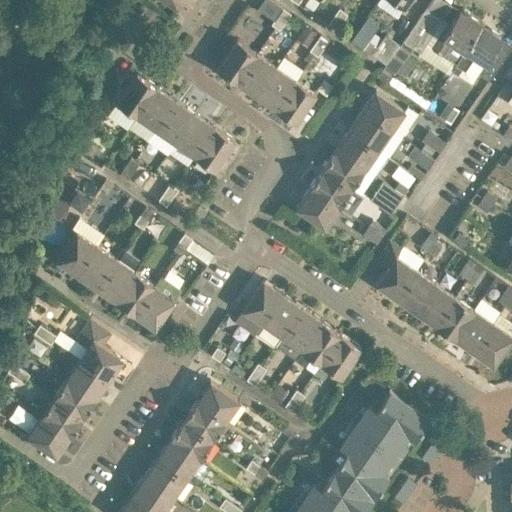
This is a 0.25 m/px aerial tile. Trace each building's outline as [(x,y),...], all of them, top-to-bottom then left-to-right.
[(165,0),(177,8),(182,0),(165,0)] [(277,16),(282,8),(270,0),(263,0),(257,9),(272,20),(271,23),(279,28),(284,21),(277,16)] [(316,0),(306,0),(304,5),(312,10),(318,1),(316,0)] [(376,0),(375,3),(394,16),(401,6),(403,8),(408,0),(376,0)] [(332,15),(340,21),(349,8),(345,5),(342,10),(337,7),(332,15)] [(419,53),(425,43),(457,62),(481,24),(459,10),(451,23),(425,6),(401,41),(419,53)] [(277,16),(284,21),(289,13),(282,8),(277,16)] [(335,29),(340,21),(332,15),(326,23),(335,29)] [(457,62),(451,71),(471,83),(477,72),(490,80),(502,61),(491,54),(502,37),(481,24),(457,62)] [(306,25),(296,39),(306,46),(316,32),(306,25)] [(349,40),(351,41),(357,45),(363,37),(355,32),(349,40)] [(319,34),(314,42),(322,48),(328,40),(323,37),(319,34)] [(384,34),(377,45),(369,40),(363,48),(386,64),(399,45),(384,34)] [(236,82),(257,53),(237,39),(217,69),(236,82)] [(314,42),(309,49),(313,52),(317,55),(322,48),(314,42)] [(399,45),(377,77),(388,84),(410,53),(399,45)] [(308,59),(313,52),(309,49),(304,56),(308,59)] [(276,66),(257,53),(236,82),(256,96),(276,66)] [(276,109),(296,80),(295,80),(303,69),(283,56),(276,66),(256,96),(276,109)] [(135,116),(156,86),(136,73),(116,102),(135,116)] [(296,80),(276,109),(295,123),(316,93),(296,80)] [(155,129),(175,100),(156,86),(135,116),(155,129)] [(362,109),(391,130),(404,110),(375,90),(362,109)] [(175,143),(195,113),(175,100),(155,129),(175,143)] [(447,103),(438,116),(450,123),(459,110),(447,103)] [(378,149),(391,130),(362,109),(348,129),(378,149)] [(194,156),(215,126),(195,113),(175,143),(194,156)] [(493,119),(490,124),(496,129),(500,124),(493,119)] [(509,139),(511,135),(511,127),(508,124),(502,134),(509,139)] [(215,126),(194,156),(214,170),(234,140),(215,126)] [(364,169),(378,149),(348,129),(335,149),(364,169)] [(419,148),(429,155),(434,149),(438,152),(445,142),(427,129),(420,138),(424,141),(419,148)] [(89,140),(83,147),(91,153),(96,146),(89,140)] [(67,146),(63,160),(68,163),(76,151),(67,145),(67,146)] [(429,156),(429,155),(419,148),(419,149),(414,146),(407,155),(427,168),(434,159),(429,156)] [(351,188),(364,169),(335,149),(322,168),(351,188)] [(123,164),(132,170),(138,162),(129,156),(123,164)] [(511,170),(511,159),(508,157),(503,165),(511,170)] [(127,178),(132,170),(123,164),(118,172),(127,178)] [(424,173),(410,164),(405,171),(414,177),(419,180),(424,173)] [(338,208),(351,188),(322,168),(308,188),(338,208)] [(104,178),(99,185),(107,191),(112,184),(104,178)] [(200,190),(204,184),(197,179),(193,185),(200,190)] [(393,187),(402,193),(407,187),(398,180),(393,187)] [(402,193),(393,187),(383,181),(371,200),(390,212),(402,193)] [(163,191),(171,196),(176,189),(168,183),(163,191)] [(324,227),(338,208),(308,188),(295,207),(324,227)] [(481,197),(490,203),(495,196),(486,190),(481,197)] [(166,204),(171,196),(163,191),(158,199),(166,204)] [(485,210),(490,203),(481,197),(476,203),(485,210)] [(54,198),(49,215),(60,218),(65,202),(54,198)] [(139,213),(147,219),(152,212),(144,206),(139,213)] [(141,226),(147,219),(139,213),(134,221),(141,226)] [(76,274),(96,244),(103,233),(79,217),(72,227),(77,231),(56,260),(76,274)] [(366,225),(376,232),(380,226),(371,219),(366,225)] [(371,239),(376,232),(366,225),(362,232),(371,239)] [(427,250),(437,235),(430,231),(427,236),(426,236),(420,245),(427,250)] [(452,239),(462,245),(466,238),(457,232),(452,239)] [(178,242),(186,247),(192,239),(184,233),(178,242)] [(437,235),(427,250),(434,254),(440,245),(434,241),(438,236),(437,235)] [(205,265),(213,254),(192,239),(186,247),(184,250),(205,265)] [(395,297),(415,268),(395,254),(401,246),(391,239),(375,262),(385,269),(375,284),(395,297)] [(184,250),(186,247),(178,242),(173,249),(181,255),(184,250)] [(95,287),(116,258),(96,244),(76,274),(95,287)] [(115,301),(135,271),(116,258),(95,287),(115,301)] [(465,276),(471,267),(475,262),(468,258),(465,263),(464,262),(458,271),(465,276)] [(471,267),(465,276),(473,281),(479,272),(471,267)] [(414,311),(435,281),(415,268),(395,297),(414,311)] [(155,285),(154,284),(135,271),(115,301),(135,314),(155,285)] [(155,285),(135,314),(154,328),(175,298),(173,297),(179,288),(160,275),(154,284),(155,285)] [(262,323),(282,293),(263,280),(235,321),(254,334),(262,323)] [(434,324),(454,295),(435,281),(414,311),(434,324)] [(506,303),(511,295),(511,290),(507,287),(498,301),(506,306),(508,304),(506,303)] [(281,336),(302,307),(282,293),(262,323),(281,336)] [(453,338),(474,308),(454,295),(434,324),(453,338)] [(301,350),(321,320),(302,307),(281,336),(301,350)] [(505,307),(501,313),(507,317),(511,311),(505,307)] [(473,351),(493,322),(474,308),(453,338),(473,351)] [(80,358),(109,378),(123,358),(102,344),(110,333),(89,319),(75,340),(87,348),(80,358)] [(320,363),(341,333),(321,320),(301,350),(320,363)] [(493,322),(473,351),(492,365),(511,336),(511,335),(493,322)] [(41,337),(47,329),(39,324),(33,331),(41,337)] [(47,329),(41,337),(49,343),(55,335),(47,329)] [(341,333),(320,363),(340,377),(360,347),(341,333)] [(228,351),(237,357),(242,350),(233,344),(228,351)] [(219,361),(225,352),(217,347),(211,355),(219,361)] [(229,354),(224,361),(231,366),(236,359),(229,354)] [(95,397),(109,378),(80,358),(67,377),(95,397)] [(250,370),(260,376),(265,368),(262,366),(255,362),(250,370)] [(15,376),(20,368),(12,363),(7,371),(15,376)] [(15,376),(23,382),(29,374),(20,368),(15,376)] [(255,384),(260,376),(250,370),(245,378),(255,384)] [(370,376),(364,385),(379,395),(385,386),(370,376)] [(82,417),(95,397),(67,377),(53,397),(82,417)] [(196,399),(226,420),(239,400),(210,380),(196,399)] [(290,396),(299,402),(304,394),(295,388),(290,396)] [(368,405),(357,421),(340,445),(345,449),(320,486),(313,482),(292,511),(362,511),(388,476),(381,471),(391,457),(398,462),(404,453),(397,449),(407,434),(414,439),(428,418),(388,390),(375,409),(368,405)] [(294,410),(299,402),(290,396),(285,404),(294,410)] [(68,436),(82,417),(53,397),(39,416),(68,436)] [(213,439),(226,420),(196,399),(183,419),(213,439)] [(20,406),(13,416),(27,426),(34,415),(20,406)] [(55,456),(68,436),(39,416),(26,436),(55,456)] [(199,459),(213,439),(183,419),(170,438),(199,459)] [(282,430),(291,435),(296,428),(286,422),(282,430)] [(186,478),(199,459),(170,438),(156,458),(186,478)] [(433,451),(439,441),(435,438),(428,447),(433,451)] [(437,454),(444,444),(439,441),(433,451),(437,454)] [(426,460),(433,451),(428,447),(421,457),(426,460)] [(431,463),(437,454),(433,451),(426,460),(431,463)] [(172,498),(186,478),(156,458),(143,477),(172,498)] [(253,472),(258,465),(250,459),(245,467),(253,472)] [(258,465),(253,472),(261,478),(266,470),(258,465)] [(151,511),(162,511),(172,498),(143,477),(129,497),(151,511)] [(405,490),(412,480),(407,477),(401,487),(405,490)] [(410,493),(417,484),(412,480),(405,490),(410,493)] [(399,499),(405,490),(401,487),(394,496),(399,499)] [(404,503),(410,493),(405,490),(399,499),(404,503)] [(151,511),(129,497),(118,511),(151,511)] [(227,511),(232,502),(224,497),(219,506),(227,511)] [(227,511),(228,511),(237,511),(240,507),(232,502),(227,511)]
